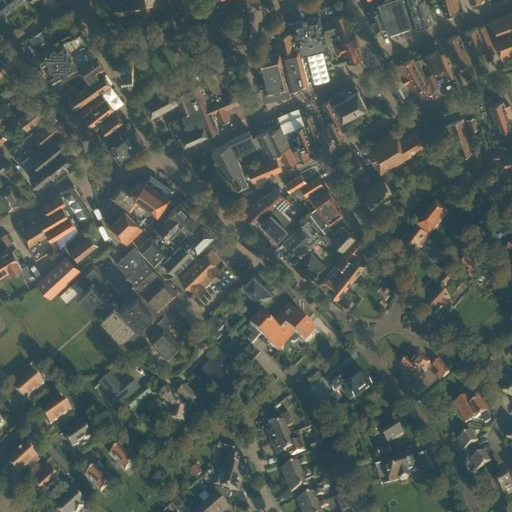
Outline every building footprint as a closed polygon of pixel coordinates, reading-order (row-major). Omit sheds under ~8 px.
[(0,0),(0,16),(0,17),(12,7),(6,0),(0,0)] [(116,0),(116,1),(114,1),(116,15),(131,13),(130,4),(129,0),(116,0)] [(163,0),(157,0),(130,4),(131,13),(137,12),(137,15),(155,12),(155,10),(164,8),(163,0)] [(180,12),(195,6),(192,0),(172,0),(174,3),(176,2),(180,12)] [(411,25),(405,2),(397,5),(395,0),(385,0),(378,2),(380,7),(368,10),(376,33),(387,29),(388,32),(411,25)] [(403,0),(405,2),(411,25),(412,25),(413,28),(432,22),(424,0),(403,0)] [(439,0),(444,15),(460,11),(456,0),(439,0)] [(504,61),(511,58),(511,11),(489,21),(495,36),(494,36),(504,61)] [(348,12),(334,17),(320,22),(324,35),(326,41),(325,41),(325,43),(326,43),(332,62),(340,59),(346,57),(348,62),(363,56),(355,36),(348,12)] [(326,50),(324,40),(319,16),(293,23),(295,33),(298,46),(299,46),(302,55),(326,50)] [(237,45),(237,35),(246,35),(245,21),(232,22),(221,22),(222,36),(226,36),(227,45),(237,45)] [(478,27),(464,32),(473,54),(486,49),(488,53),(495,51),(484,25),(478,27)] [(40,44),(46,40),(41,31),(29,39),(35,49),(41,45),(40,44)] [(298,46),(295,33),(290,34),(290,33),(277,36),(281,52),(294,49),(293,47),(298,46)] [(459,34),(446,39),(451,50),(447,52),(450,60),(455,58),(463,55),(460,48),(464,46),(466,45),(463,39),(461,40),(459,34)] [(63,43),(39,57),(44,65),(46,64),(51,73),(49,74),(53,82),(78,68),(63,43)] [(455,58),(459,68),(471,62),(464,46),(460,48),(463,55),(455,58)] [(280,55),(279,53),(257,58),(260,71),(267,94),(287,89),(287,88),(289,88),(290,91),(294,93),(308,85),(299,50),(280,55)] [(441,55),(438,50),(424,56),(431,72),(443,67),(448,78),(454,76),(444,54),(441,55)] [(238,65),(233,54),(217,61),(217,60),(209,64),(211,67),(198,73),(203,84),(201,85),(200,83),(188,88),(189,90),(186,91),(186,90),(174,95),(170,88),(143,102),(151,118),(178,104),(184,117),(181,118),(181,117),(179,118),(178,118),(168,123),(175,138),(181,136),(184,144),(218,129),(216,122),(228,117),(225,110),(239,104),(234,92),(224,96),(216,75),(238,65)] [(122,72),(135,71),(134,58),(121,60),(122,72)] [(86,84),(95,96),(111,86),(103,73),(102,73),(101,71),(105,68),(98,59),(79,72),(87,84),(86,84)] [(413,59),(397,67),(399,71),(403,78),(405,83),(411,93),(414,91),(416,96),(418,100),(432,93),(427,83),(426,84),(415,62),(413,59)] [(472,78),(479,75),(474,63),(467,66),(472,78)] [(432,89),(439,86),(433,73),(426,76),(432,89)] [(70,96),(68,97),(77,109),(87,101),(95,96),(86,84),(78,89),(74,83),(65,89),(70,96)] [(347,96),(346,94),(347,91),(341,89),(339,95),(331,99),(342,121),(367,108),(358,90),(347,96)] [(91,103),(79,112),(91,127),(114,109),(103,95),(92,103),(91,103)] [(342,121),(331,99),(322,103),(331,121),(326,123),(328,127),(327,128),(332,139),(334,138),(336,142),(345,137),(342,133),(345,131),(340,122),(342,121)] [(503,100),(489,105),(495,121),(498,131),(511,127),(511,129),(510,129),(507,129),(509,144),(511,144),(511,112),(509,104),(505,106),(503,100)] [(46,111),(40,103),(30,111),(29,111),(15,122),(19,126),(23,123),(28,130),(42,119),(39,117),(46,111)] [(0,123),(12,114),(4,104),(0,106),(0,123)] [(116,111),(99,124),(107,135),(116,129),(121,125),(124,122),(118,114),(116,111)] [(312,114),(303,118),(305,124),(315,146),(317,145),(319,151),(329,146),(321,127),(318,129),(312,114)] [(466,119),(470,131),(479,128),(475,116),(466,119)] [(61,129),(50,117),(37,129),(38,130),(32,135),(41,146),(61,129)] [(469,137),(463,119),(444,126),(447,133),(452,132),(455,140),(453,141),(454,143),(469,137)] [(293,126),(285,129),(291,144),(298,162),(307,158),(312,156),(313,157),(319,154),(317,152),(319,151),(317,145),(315,146),(305,124),(294,129),(293,126)] [(257,148),(254,150),(258,159),(266,156),(278,151),(279,151),(282,157),(286,167),(298,162),(291,144),(290,145),(281,125),(273,129),(272,126),(268,128),(256,134),(256,135),(262,147),(257,148)] [(141,146),(127,129),(107,145),(120,162),(131,154),(141,146)] [(402,140),(396,130),(365,148),(380,174),(411,155),(410,153),(424,145),(416,132),(402,140)] [(230,142),(213,150),(214,152),(225,176),(230,173),(240,169),(242,168),(237,157),(252,151),(250,148),(256,145),(252,137),(252,136),(251,133),(230,143),(230,142)] [(492,149),(487,134),(482,136),(487,150),(492,149)] [(28,155),(22,160),(31,170),(31,169),(36,166),(39,169),(45,164),(63,150),(69,145),(60,135),(39,152),(36,148),(33,151),(33,152),(28,155)] [(256,135),(252,137),(256,145),(257,148),(262,147),(256,135)] [(469,137),(454,143),(455,147),(457,147),(460,156),(472,151),(476,162),(483,160),(479,149),(474,150),(473,147),(469,137)] [(28,143),(25,140),(20,144),(23,148),(28,143)] [(505,167),(511,165),(511,152),(510,149),(492,152),(493,159),(504,158),(505,167)] [(71,161),(63,150),(45,164),(53,175),(54,176),(71,161)] [(248,168),(253,181),(254,181),(255,184),(271,177),(270,173),(274,172),(275,173),(281,171),(280,169),(282,168),(278,159),(282,157),(279,151),(278,151),(275,153),(276,154),(248,166),(248,168)] [(356,156),(345,163),(353,176),(365,168),(356,156)] [(407,175),(422,167),(418,159),(403,167),(407,175)] [(45,164),(39,169),(28,178),(37,188),(53,175),(45,164)] [(240,169),(230,173),(233,180),(231,182),(235,189),(237,188),(238,190),(248,185),(240,169)] [(289,191),(306,181),(301,174),(285,184),(289,191)] [(168,186),(153,176),(148,176),(145,180),(136,180),(130,187),(121,181),(112,194),(135,211),(133,213),(138,218),(136,220),(126,209),(109,225),(126,242),(143,226),(149,222),(156,213),(157,214),(169,197),(167,196),(170,191),(168,186)] [(367,185),(372,182),(369,176),(363,179),(367,185)] [(318,177),(301,187),(301,188),(306,196),(323,185),(318,177)] [(372,204),(391,192),(383,179),(363,191),(362,190),(358,192),(360,196),(364,193),(372,204)] [(9,211),(21,204),(10,185),(0,191),(0,200),(1,202),(3,201),(9,211)] [(92,216),(73,186),(60,194),(61,196),(44,206),(45,208),(35,214),(34,214),(17,225),(19,229),(17,230),(29,248),(28,248),(36,260),(56,248),(51,241),(76,226),(92,216)] [(262,197),(258,200),(245,213),(257,225),(274,208),(273,207),(284,196),(275,187),(264,198),(262,197)] [(329,191),(313,203),(329,225),(345,213),(329,191)] [(269,230),(284,215),(282,212),(289,204),(284,199),(275,208),(276,208),(262,223),(269,230)] [(154,228),(159,233),(154,238),(168,251),(199,220),(180,201),(154,228)] [(436,203),(417,227),(429,237),(448,213),(436,203)] [(309,213),(312,217),(321,228),(321,229),(328,224),(316,208),(309,213)] [(290,220),(284,215),(269,230),(277,239),(295,221),(292,219),(290,220)] [(283,243),(299,260),(315,245),(321,238),(316,233),(318,231),(309,220),(283,243)] [(151,236),(143,244),(138,249),(166,277),(173,275),(175,273),(177,274),(216,235),(201,222),(183,240),(182,239),(168,253),(167,251),(151,236)] [(328,224),(321,229),(324,233),(331,228),(328,224)] [(343,250),(355,237),(344,226),(343,227),(342,226),(335,234),(330,229),(322,238),(326,243),(330,238),(343,250)] [(417,227),(400,249),(410,257),(411,257),(418,248),(421,249),(429,238),(429,237),(417,227)] [(64,245),(77,261),(97,245),(86,231),(84,228),(64,245)] [(0,237),(5,246),(11,243),(6,233),(0,236),(0,237)] [(336,265),(355,278),(365,265),(353,257),(356,253),(362,245),(357,241),(344,255),(343,256),(336,265)] [(9,247),(0,252),(0,255),(10,271),(9,272),(11,275),(23,267),(13,250),(11,251),(9,247)] [(167,286),(144,261),(145,261),(133,248),(115,265),(127,277),(137,268),(145,277),(116,303),(112,299),(119,293),(93,266),(77,280),(84,288),(83,289),(83,292),(79,296),(96,314),(102,309),(104,312),(101,314),(122,336),(129,330),(134,335),(140,330),(144,334),(154,324),(159,330),(148,339),(167,360),(182,347),(165,328),(167,327),(167,319),(162,313),(159,311),(168,303),(166,301),(176,292),(169,284),(167,286)] [(206,254),(216,263),(221,258),(219,255),(212,248),(206,254)] [(311,252),(301,263),(315,276),(325,266),(311,252)] [(439,253),(433,261),(437,265),(444,257),(439,253)] [(212,277),(220,269),(215,265),(216,264),(206,254),(201,259),(200,258),(179,278),(197,296),(213,279),(212,277)] [(472,274),(480,265),(469,254),(461,263),(472,274)] [(10,271),(0,255),(0,277),(9,272),(10,271)] [(51,297),(81,270),(67,255),(65,256),(37,282),(51,297)] [(336,265),(332,271),(337,275),(333,279),(346,289),(355,278),(336,265)] [(272,291),(254,274),(244,285),(262,301),(272,291)] [(327,274),(321,283),(329,289),(327,291),(338,300),(346,289),(333,279),(332,278),(327,274)] [(451,280),(447,276),(441,283),(445,286),(451,280)] [(437,287),(429,296),(430,297),(441,307),(448,314),(453,308),(446,302),(449,299),(437,287)] [(381,290),(377,295),(385,302),(389,297),(389,296),(390,294),(385,290),(383,292),(381,290)] [(441,307),(430,297),(421,307),(432,317),(423,328),(428,333),(439,321),(433,316),(441,307)] [(288,306),(271,324),(260,336),(261,336),(278,353),(288,341),(295,334),(306,323),(288,306)] [(261,314),(248,327),(248,331),(252,334),(252,336),(247,341),(250,344),(252,345),(261,336),(260,336),(271,324),(261,314)] [(218,334),(224,328),(213,318),(210,321),(207,324),(217,333),(218,334)] [(295,334),(288,341),(291,343),(295,343),(300,339),(305,344),(316,332),(306,323),(295,334)] [(217,333),(213,338),(217,342),(221,337),(218,334),(217,333)] [(223,344),(221,346),(228,353),(228,352),(233,347),(226,341),(223,344)] [(238,360),(237,361),(246,369),(249,366),(255,359),(246,351),(243,354),(238,360)] [(410,363),(407,359),(400,367),(417,382),(427,369),(425,368),(430,363),(419,353),(410,363)] [(228,391),(241,378),(218,355),(196,377),(207,389),(217,379),(228,391)] [(439,361),(433,366),(438,374),(435,376),(439,381),(449,373),(439,361)] [(288,362),(283,368),(288,374),(294,368),(288,362)] [(343,384),(349,391),(345,394),(350,401),(354,398),(365,390),(366,390),(369,388),(369,387),(370,385),(358,369),(343,381),(338,375),(328,384),(334,391),(343,384)] [(241,375),(245,379),(250,374),(246,370),(241,375)] [(15,390),(24,401),(44,384),(34,373),(33,374),(31,371),(21,379),(24,382),(15,390)] [(121,388),(116,382),(110,376),(100,385),(105,391),(118,407),(138,390),(129,379),(122,385),(123,386),(121,388)] [(511,380),(511,383),(509,381),(502,392),(511,397),(511,380)] [(187,409),(198,398),(185,385),(176,394),(180,397),(178,399),(168,389),(159,398),(166,405),(164,407),(170,413),(168,419),(184,423),(188,409),(187,409)] [(305,400),(314,392),(308,386),(299,394),(305,400)] [(146,388),(126,405),(128,407),(122,412),(125,415),(130,410),(131,411),(151,394),(146,388)] [(63,399),(62,399),(59,396),(49,403),(51,407),(42,414),(50,426),(71,410),(63,399)] [(467,424),(469,423),(475,420),(480,417),(485,424),(490,420),(478,400),(472,404),(467,396),(455,404),(467,424)] [(355,413),(360,420),(365,416),(360,409),(355,413)] [(272,443),(289,436),(285,428),(293,425),(288,414),(277,418),(279,425),(267,430),(272,443)] [(65,439),(72,449),(91,436),(84,426),(82,427),(79,422),(71,428),(74,432),(65,439)] [(403,435),(396,423),(381,432),(388,444),(403,435)] [(478,449),(475,444),(477,442),(470,432),(457,441),(463,451),(467,456),(478,449)] [(292,445),(289,436),(272,443),(278,456),(286,453),(288,459),(305,452),(300,441),(292,445)] [(308,448),(310,453),(323,447),(321,441),(312,445),(312,446),(308,448)] [(218,448),(218,450),(228,453),(233,454),(235,446),(220,442),(218,448)] [(380,458),(392,455),(389,445),(376,449),(380,458)] [(119,446),(110,454),(125,471),(135,462),(133,461),(138,457),(131,450),(127,454),(119,446)] [(8,464),(18,475),(27,467),(30,470),(40,462),(37,458),(38,457),(28,447),(25,449),(24,448),(16,455),(17,456),(8,464)] [(387,464),(384,465),(390,483),(399,481),(400,481),(408,479),(408,477),(411,476),(411,473),(418,471),(411,449),(392,455),(387,457),(389,464),(387,464)] [(481,454),(478,449),(467,456),(470,461),(477,471),(490,462),(484,452),(481,454)] [(218,469),(216,473),(225,476),(242,481),(246,468),(241,466),(243,460),(228,455),(226,463),(228,464),(226,472),(218,469)] [(301,473),(298,466),(306,462),(305,458),(280,468),(285,480),(301,473)] [(329,463),(323,466),(327,473),(326,474),(330,481),(338,477),(333,466),(331,467),(329,463)] [(95,467),(86,475),(101,492),(110,483),(109,482),(113,478),(107,471),(102,475),(95,467)] [(34,487),(43,496),(59,481),(51,472),(50,473),(46,468),(38,475),(42,479),(34,487)] [(345,472),(344,473),(352,487),(360,483),(352,470),(352,468),(345,472)] [(198,469),(192,474),(197,479),(199,481),(204,476),(202,474),(198,469)] [(301,473),(285,480),(290,492),(306,485),(304,480),(312,477),(311,474),(309,470),(301,473)] [(511,474),(509,471),(504,474),(503,472),(493,479),(503,494),(511,487),(511,474)] [(214,481),(213,485),(239,493),(242,481),(225,476),(223,484),(214,481)] [(215,489),(215,491),(220,497),(230,500),(231,493),(215,489)] [(56,511),(57,511),(78,511),(83,507),(82,506),(85,504),(75,493),(74,494),(71,490),(62,499),(65,502),(56,511)] [(303,511),(318,506),(315,498),(323,495),(321,490),(297,501),(301,511),(303,511)] [(198,499),(196,501),(205,511),(227,511),(229,510),(222,502),(212,491),(207,495),(205,493),(198,499)] [(173,505),(181,496),(178,493),(177,492),(168,500),(173,505)] [(345,494),(335,498),(341,511),(344,511),(351,509),(345,494)] [(205,511),(196,501),(193,504),(198,510),(195,511),(205,511)] [(318,506),(303,511),(320,511),(320,510),(328,506),(326,502),(318,506)]
